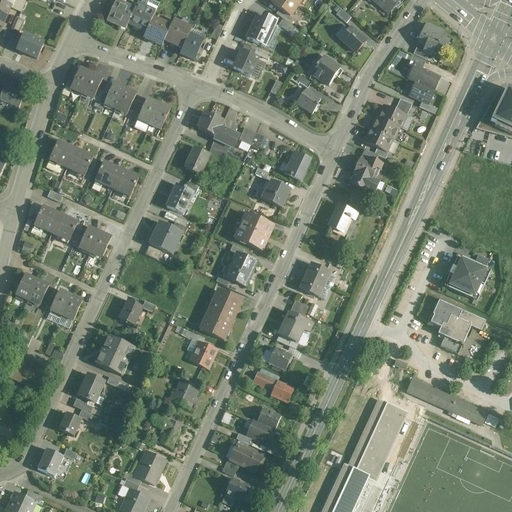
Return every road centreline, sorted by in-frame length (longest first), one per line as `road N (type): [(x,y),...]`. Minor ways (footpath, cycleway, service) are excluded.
road 1 (secondary): [(279,511),(472,93)]
road 2 (residential): [(198,87),(32,457),(0,475)]
road 3 (residential): [(170,511),(333,152)]
road 4 (residential): [(333,152),(368,78),(420,0)]
road 5 (residential): [(333,152),(198,87)]
road 6 (tertiary): [(51,85),(11,217)]
road 7 (residential): [(198,87),(72,39)]
